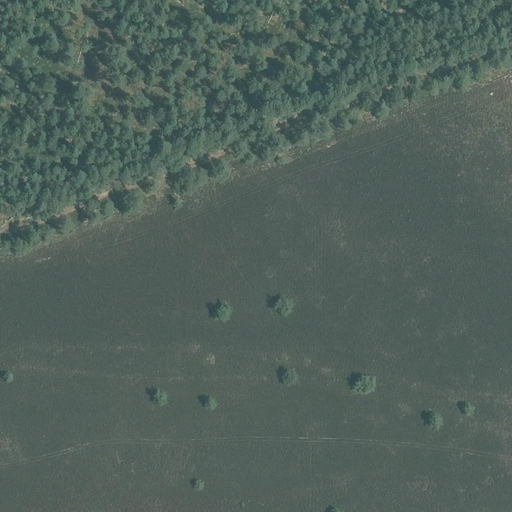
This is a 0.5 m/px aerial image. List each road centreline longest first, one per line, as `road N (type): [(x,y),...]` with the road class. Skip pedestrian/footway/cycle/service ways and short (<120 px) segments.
road 1 (track): [(168,0),(359,99),(0,234)]
road 2 (track): [(359,99),(511,43)]
